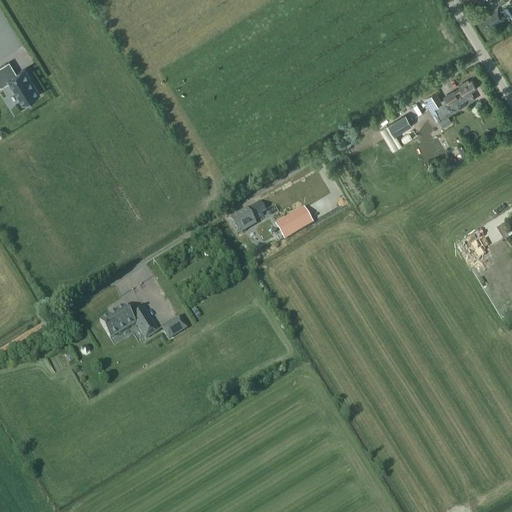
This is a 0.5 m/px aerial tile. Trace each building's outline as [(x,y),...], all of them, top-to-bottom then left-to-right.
[(503,8),(498,12),(496,8),(483,15),(484,18),(481,20),(485,27),(489,25),(491,27),(503,20),(500,15),(506,12),(508,16),(511,13),(511,8),(509,4),(503,7),(503,8)] [(22,105),(39,95),(24,69),(16,74),(9,62),(0,67),(0,86),(1,87),(9,82),(22,105)] [(435,92),(423,99),(430,109),(432,108),(440,120),(447,115),(469,102),(465,95),(470,92),(469,91),(476,87),(472,79),(469,81),(468,80),(458,86),(460,89),(454,92),(453,91),(443,97),(444,98),(440,100),(435,92)] [(388,126),(394,136),(411,126),(405,115),(388,126)] [(262,214),(266,212),(260,202),(231,219),(239,234),(256,224),(254,221),(263,216),(262,214)] [(304,228),(297,216),(283,224),(290,236),(304,228)] [(486,251),(479,241),(467,249),(464,244),(460,246),(466,255),(470,253),(471,254),(469,255),(474,263),(478,261),(481,260),(480,259),(486,255),(484,252),(486,251)] [(130,314),(125,306),(100,322),(110,339),(136,323),(146,339),(157,332),(142,307),(130,314)] [(511,311),(501,318),(505,324),(511,319),(511,311)] [(169,340),(178,334),(186,329),(179,318),(162,328),(169,340)] [(89,353),(89,350),(88,347),(85,346),(82,348),(81,351),(83,354),(86,355),(89,353)]
